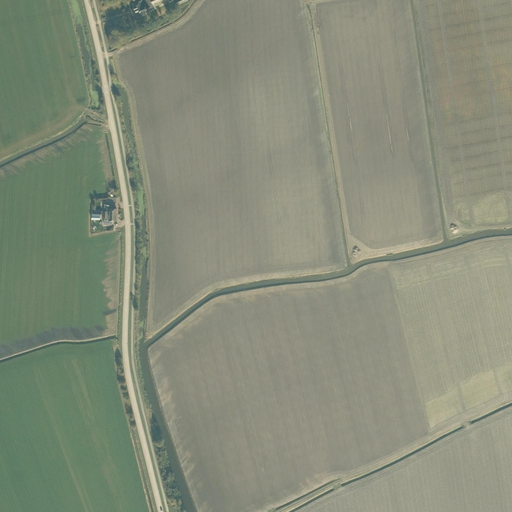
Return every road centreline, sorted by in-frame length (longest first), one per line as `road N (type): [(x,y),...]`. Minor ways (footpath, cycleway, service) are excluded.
road 1 (secondary): [(160,511),(128,382),(124,190),(86,0)]
road 2 (track): [(279,511),(463,421)]
